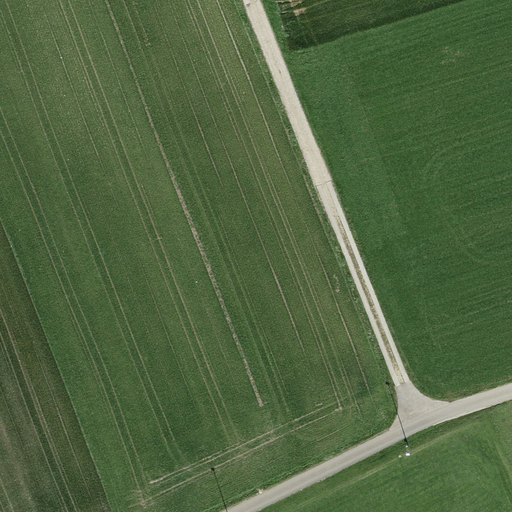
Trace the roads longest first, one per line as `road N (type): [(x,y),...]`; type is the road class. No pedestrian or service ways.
road 1 (track): [(416,419),(256,0)]
road 2 (track): [(511,391),(416,419),(204,511)]
